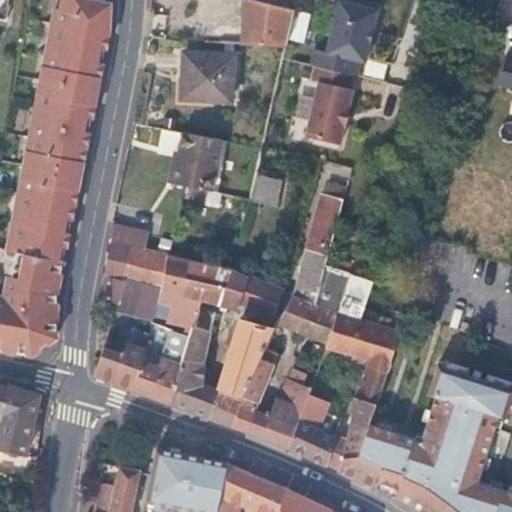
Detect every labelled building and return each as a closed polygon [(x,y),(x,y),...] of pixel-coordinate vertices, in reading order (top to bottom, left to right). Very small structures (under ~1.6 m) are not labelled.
[(0,350),(31,356),(54,337),(57,282),(59,272),(63,258),(58,257),(60,248),(65,249),(69,233),(64,232),(67,220),(72,221),(79,190),(74,189),(79,162),(85,163),(90,132),(84,131),(86,118),(92,119),(95,102),(90,101),(93,77),(99,78),(102,63),(96,62),(98,50),(104,51),(109,20),(110,2),(98,0),(61,0),(60,10),(56,9),(43,82),(48,83),(44,108),(39,108),(28,167),(33,168),(29,195),(24,194),(14,254),(19,255),(16,269),(11,268),(0,266),(0,350)] [(295,12),(252,0),(246,0),(246,44),(287,47),(295,12)] [(315,52),(311,68),(315,69),(355,79),(358,80),(361,65),(366,66),(379,11),(339,3),(327,55),(315,52)] [(511,51),(510,51),(502,86),(511,88),(511,51)] [(239,57),(189,53),(185,97),(236,102),(239,57)] [(355,79),(315,69),(312,84),(319,85),(305,137),(339,146),(344,129),(345,129),(350,111),(348,110),(353,93),(351,92),(355,79)] [(90,101),(95,102),(99,78),(93,77),(90,101)] [(43,82),(39,108),(44,108),(48,83),(43,82)] [(84,131),(90,132),(92,119),(86,118),(84,131)] [(222,139),(184,131),(173,182),(189,185),(212,190),(222,139)] [(74,189),(79,190),(81,183),(85,163),(79,162),(74,189)] [(28,167),(24,194),(29,195),(33,168),(28,167)] [(284,180),(258,173),(253,199),(277,205),(284,180)] [(220,209),(223,195),(188,186),(186,200),(220,209)] [(339,225),(346,201),(324,195),(296,295),(318,303),(328,268),(339,225)] [(64,232),(69,233),(72,221),(67,220),(64,232)] [(112,223),(108,241),(125,244),(145,248),(148,231),(112,223)] [(125,244),(108,241),(97,299),(118,303),(125,279),(117,277),(125,244)] [(145,248),(125,244),(117,277),(125,279),(161,289),(170,255),(149,249),(145,248)] [(173,256),(170,255),(161,289),(157,302),(170,306),(166,318),(190,328),(198,308),(202,298),(181,289),(189,260),(173,256)] [(276,313),(285,290),(233,271),(189,260),(181,289),(202,298),(217,303),(238,310),(241,305),(276,313)] [(318,303),(296,295),(279,324),(328,345),(352,275),(328,268),(318,303)] [(375,283),(352,275),(328,345),(327,349),(369,361),(367,367),(387,374),(401,333),(363,320),(375,283)] [(125,279),(118,303),(116,308),(147,316),(153,318),(154,314),(157,302),(161,289),(125,279)] [(430,293),(415,288),(408,310),(423,315),(430,293)] [(170,306),(157,302),(154,314),(166,318),(170,306)] [(188,339),(172,404),(199,414),(207,385),(204,384),(206,364),(204,363),(214,314),(198,308),(190,328),(188,339)] [(276,329),(241,321),(218,389),(239,397),(265,349),(276,329)] [(105,348),(97,376),(134,390),(147,340),(148,334),(135,331),(132,332),(129,343),(127,343),(123,354),(105,348)] [(147,340),(134,390),(172,404),(188,339),(175,333),(170,348),(147,340)] [(239,397),(218,389),(210,418),(263,438),(289,450),(310,396),(312,390),(289,380),(281,401),(277,400),(271,416),(250,408),(277,360),(272,358),(274,352),(265,349),(239,397)] [(357,400),(376,406),(387,374),(367,367),(357,400)] [(511,511),(511,495),(479,485),(500,420),(507,423),(511,408),(511,390),(441,367),(432,397),(438,400),(425,438),(427,445),(417,446),(415,441),(370,426),(361,450),(386,462),(379,482),(400,490),(397,499),(412,505),(415,507),(421,511),(511,511)] [(207,385),(199,414),(210,418),(218,389),(207,385)] [(0,451),(25,456),(40,396),(7,386),(6,388),(0,414),(0,451)] [(310,396),(289,450),(312,460),(321,432),(318,430),(328,403),(310,396)] [(361,450),(370,426),(376,406),(357,400),(356,402),(350,400),(348,405),(354,407),(352,413),(355,414),(347,455),(339,472),(376,489),(379,482),(386,462),(361,450)] [(312,460),(326,466),(336,439),(335,439),(321,432),(312,460)] [(219,511),(229,468),(157,453),(152,478),(149,495),(145,511),(219,511)] [(253,474),(229,465),(229,468),(219,511),(241,511),(244,505),(253,474)] [(139,475),(118,471),(114,491),(98,489),(93,511),(128,511),(132,494),(135,494),(135,492),(139,476),(139,475)] [(280,511),(286,489),(253,474),(244,505),(259,511),(280,511)] [(152,478),(139,476),(135,492),(149,495),(152,478)] [(400,490),(379,482),(376,489),(397,499),(400,490)] [(332,511),(333,510),(286,489),(280,511),(332,511)]
